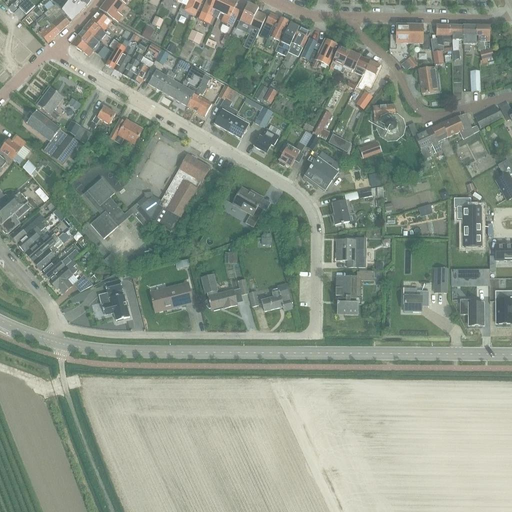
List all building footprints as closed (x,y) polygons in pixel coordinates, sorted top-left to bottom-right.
[(53,0),(52,1),(62,12),(70,0),(53,0)] [(88,5),(91,0),(70,0),(62,12),(72,22),(79,15),(86,8),(88,5)] [(118,0),(107,0),(100,10),(114,20),(118,23),(122,17),(118,14),(125,5),(118,0)] [(190,8),(188,13),(195,16),(202,0),(183,0),(182,4),(190,8)] [(216,11),(220,13),(226,0),(207,0),(201,13),(212,18),(216,11)] [(226,0),(220,13),(225,15),(221,22),(224,24),(222,28),(221,30),(221,31),(221,32),(222,33),(225,35),(226,35),(227,34),(228,33),(231,27),(232,27),(240,11),(234,9),(238,1),(235,0),(226,0)] [(240,21),(236,29),(246,33),(249,35),(256,38),(256,39),(266,18),(257,13),(259,9),(258,8),(258,9),(248,4),(240,21)] [(98,13),(91,22),(102,31),(104,32),(112,22),(98,13)] [(270,14),(263,29),(271,33),(269,37),(265,46),(270,48),(274,39),(280,42),(289,23),(288,23),(288,21),(283,19),(282,20),(270,14)] [(46,18),(48,20),(60,33),(70,24),(63,16),(58,20),(53,15),(48,20),(46,18)] [(152,24),(160,28),(163,21),(155,17),(152,24)] [(42,31),(39,34),(47,43),(48,44),(60,33),(48,20),(39,28),(42,31)] [(91,22),(84,30),(96,39),(100,42),(107,34),(104,32),(102,31),(91,22)] [(280,42),(275,52),(279,54),(286,57),(286,58),(289,53),(291,49),(289,48),(291,44),(299,28),(289,23),(280,42)] [(410,45),(410,26),(396,25),(396,35),(391,35),(391,34),(390,34),(390,53),(401,53),(401,45),(410,45)] [(209,41),(214,32),(202,26),(197,35),(209,41)] [(423,26),(410,26),(410,45),(423,45),(422,50),(429,50),(429,35),(429,36),(423,36),(423,26)] [(450,37),(450,26),(436,26),(436,36),(437,36),(438,45),(444,46),(443,43),(452,43),(453,37),(450,37)] [(463,41),(463,27),(450,26),(450,37),(453,37),(452,43),(452,45),(453,45),(453,52),(459,51),(459,41),(463,41)] [(477,27),(463,27),(463,41),(463,45),(464,45),(464,52),(470,52),(470,45),(478,45),(478,42),(478,37),(477,37),(477,27)] [(489,27),(477,27),(477,37),(478,37),(478,42),(478,45),(479,51),(482,61),(493,58),(491,50),(485,51),(486,47),(484,47),(484,43),(490,43),(490,27),(489,27)] [(286,57),(284,60),(288,62),(292,55),(294,51),(300,54),(302,49),(303,49),(310,33),(299,28),(291,44),(289,48),(291,49),(289,53),(286,58),(286,57)] [(139,29),(136,36),(146,41),(149,34),(139,29)] [(84,30),(77,39),(93,51),(94,49),(100,42),(96,39),(84,30)] [(235,42),(239,34),(234,32),(231,40),(235,42)] [(217,36),(216,43),(225,45),(227,38),(217,36)] [(93,51),(77,39),(71,46),(85,55),(89,58),(94,52),(93,51)] [(338,46),(337,46),(336,43),(333,42),(330,43),(325,40),(324,40),(318,54),(312,52),(317,43),(310,39),(301,58),(308,61),(314,63),(312,68),(315,69),(319,62),(328,67),(338,46)] [(178,40),(176,48),(183,50),(186,42),(178,40)] [(105,66),(113,71),(127,47),(129,43),(125,41),(121,47),(117,45),(114,51),(105,66)] [(114,51),(117,45),(118,43),(114,41),(109,48),(114,51)] [(157,47),(165,55),(170,49),(162,41),(157,47)] [(145,53),(148,47),(141,43),(138,49),(145,53)] [(161,51),(151,45),(148,51),(154,54),(152,58),(156,60),(161,51)] [(110,52),(103,47),(100,51),(106,57),(110,52)] [(114,71),(122,76),(132,60),(126,56),(127,55),(128,55),(131,50),(128,47),(114,71)] [(340,73),(343,68),(350,52),(340,47),(330,68),(330,67),(326,77),(332,80),(334,75),(334,73),(335,70),(340,73)] [(343,68),(340,73),(343,74),(345,70),(352,73),(353,72),(355,73),(362,77),(363,75),(370,62),(360,57),(350,52),(343,68)] [(441,52),(433,53),(435,65),(443,64),(441,52)] [(452,53),(453,60),(460,60),(459,52),(452,53)] [(421,65),(426,63),(421,54),(416,56),(421,65)] [(122,76),(131,81),(144,58),(138,55),(135,62),(132,60),(122,76)] [(418,65),(411,57),(406,62),(412,70),(418,65)] [(144,82),(150,71),(154,64),(144,58),(131,81),(140,86),(142,81),(144,82)] [(367,92),(361,99),(368,105),(379,90),(372,85),(373,83),(380,67),(370,62),(363,75),(369,79),(368,81),(364,91),(367,92)] [(205,74),(217,80),(220,74),(208,67),(205,74)] [(481,89),(490,88),(489,67),(480,68),(481,89)] [(153,68),(151,71),(150,71),(144,82),(146,80),(151,83),(149,86),(161,93),(172,74),(169,72),(166,78),(156,73),(157,70),(153,68)] [(192,68),(187,78),(190,81),(196,70),(192,68)] [(439,92),(435,68),(418,70),(422,95),(439,92)] [(470,73),(471,93),(481,92),(480,72),(470,73)] [(161,93),(174,101),(182,87),(172,82),(176,76),(172,74),(161,93)] [(362,88),(366,83),(359,79),(355,84),(362,88)] [(174,101),(187,108),(197,91),(189,87),(187,91),(185,89),(188,83),(185,81),(182,87),(174,101)] [(348,87),(355,90),(357,86),(350,82),(348,87)] [(215,125),(228,133),(237,117),(239,113),(230,108),(233,103),(230,101),(232,97),(229,95),(231,90),(225,87),(219,98),(224,101),(221,108),(224,110),(215,125)] [(51,89),(37,106),(57,121),(60,117),(53,112),(63,99),(51,89)] [(198,89),(197,91),(187,108),(205,118),(212,106),(198,98),(200,96),(202,97),(204,92),(198,89)] [(270,90),(264,100),(271,104),(277,94),(270,90)] [(259,91),(255,98),(261,102),(265,94),(259,91)] [(511,112),(508,105),(499,109),(506,122),(511,120),(511,122),(511,112)] [(395,117),(394,106),(374,108),(376,131),(383,130),(385,133),(387,135),(390,136),(394,136),(397,134),(399,131),(399,128),(398,124),(396,122),(393,120),(389,120),(389,117),(395,117)] [(97,115),(89,128),(94,131),(100,120),(110,126),(116,115),(104,108),(99,116),(97,115)] [(255,124),(260,127),(268,111),(263,108),(255,124)] [(496,108),(491,111),(496,121),(502,118),(496,108)] [(264,129),(268,123),(273,113),(268,111),(260,127),(264,129)] [(496,121),(491,111),(485,113),(491,124),(496,121)] [(37,112),(27,125),(51,143),(44,151),(52,158),(63,166),(79,145),(69,137),(61,131),(37,112)] [(325,113),(313,135),(326,142),(331,134),(325,131),(332,116),(325,113)] [(485,113),(480,116),(485,127),(491,124),(485,113)] [(458,117),(454,119),(451,120),(432,129),(438,142),(448,137),(461,131),(464,139),(479,132),(477,127),(477,126),(472,129),(472,128),(472,129),(465,116),(465,115),(458,118),(458,117)] [(480,116),(475,119),(480,129),(485,127),(480,116)] [(244,121),(237,117),(228,133),(241,141),(249,127),(243,123),(244,121)] [(120,119),(109,139),(106,144),(111,147),(114,142),(121,145),(124,140),(134,145),(143,130),(126,121),(125,123),(120,119)] [(92,134),(81,128),(71,123),(66,132),(75,137),(74,139),(86,145),(92,134)] [(304,128),(312,132),(314,128),(306,123),(304,128)] [(414,124),(408,127),(413,137),(415,137),(418,135),(414,124)] [(260,138),(254,148),(266,155),(271,147),(273,148),(279,138),(278,138),(281,133),(271,127),(268,132),(267,131),(262,139),(260,138)] [(418,135),(415,137),(421,151),(426,160),(432,157),(427,148),(432,145),(436,154),(443,151),(438,142),(432,129),(418,135)] [(4,146),(0,151),(13,161),(20,166),(24,160),(17,156),(26,144),(16,136),(11,142),(9,140),(8,141),(6,141),(4,144),(4,146)] [(320,140),(314,136),(306,149),(313,152),(320,140)] [(333,137),(329,145),(347,154),(352,146),(333,137)] [(381,154),(377,143),(362,148),(366,159),(381,154)] [(280,163),(279,165),(284,168),(285,165),(291,169),(295,161),(299,164),(303,156),(301,154),(305,147),(299,144),(295,151),(288,147),(284,145),(280,152),(284,154),(279,162),(280,163)] [(319,188),(326,192),(343,168),(322,153),(303,180),(318,190),(319,188)] [(110,198),(115,194),(102,180),(84,195),(102,216),(91,225),(103,240),(133,215),(144,227),(147,223),(148,224),(154,223),(170,233),(170,234),(179,218),(180,219),(197,190),(197,189),(201,182),(202,183),(210,169),(196,161),(197,159),(192,156),(191,158),(187,156),(179,170),(161,202),(153,197),(153,195),(144,196),(145,198),(125,215),(110,198)] [(39,157),(33,164),(42,171),(47,163),(39,157)] [(35,171),(27,164),(23,169),(30,177),(35,171)] [(487,180),(498,174),(496,169),(484,175),(487,180)] [(511,180),(509,175),(495,182),(507,202),(511,199),(511,180)] [(238,197),(233,205),(250,215),(246,224),(253,228),(264,210),(258,207),(262,198),(256,195),(255,196),(242,189),(237,197),(238,197)] [(359,200),(373,197),(371,190),(357,193),(359,200)] [(0,225),(1,227),(27,204),(29,203),(20,193),(11,201),(0,210),(0,225)] [(0,210),(11,201),(6,195),(3,197),(0,193),(0,210)] [(471,200),(455,200),(455,209),(458,209),(458,220),(463,220),(463,248),(482,248),(482,208),(471,208),(471,200)] [(335,226),(350,223),(350,225),(356,224),(354,214),(352,214),(349,201),(333,205),(335,217),(333,218),(335,226)] [(31,209),(27,204),(1,227),(4,229),(3,232),(5,234),(8,234),(9,235),(20,225),(17,221),(31,209)] [(10,237),(17,245),(42,223),(45,221),(41,216),(24,231),(20,228),(10,237)] [(42,223),(17,245),(25,253),(35,244),(33,242),(42,234),(40,232),(45,228),(42,223)] [(271,231),(270,242),(280,243),(281,231),(271,231)] [(26,255),(33,263),(52,246),(60,240),(55,234),(51,238),(49,235),(26,255)] [(52,246),(33,263),(41,271),(51,263),(50,261),(55,257),(53,254),(70,239),(66,234),(60,240),(52,246)] [(346,241),(337,241),(337,255),(337,261),(342,261),(347,261),(347,268),(365,268),(366,239),(356,239),(356,241),(346,241)] [(511,245),(495,245),(496,262),(511,261),(511,245)] [(52,264),(42,273),(49,281),(79,255),(75,251),(61,263),(59,261),(54,266),(52,264)] [(448,252),(426,252),(425,268),(447,269),(448,252)] [(104,261),(110,268),(115,264),(118,261),(112,254),(105,260),(104,261)] [(72,287),(67,281),(77,272),(74,268),(77,265),(73,260),(68,264),(49,281),(57,290),(59,288),(64,294),(72,287)] [(434,294),(447,294),(447,270),(435,269),(434,294)] [(451,271),(451,285),(457,285),(457,287),(483,287),(483,270),(451,271)] [(373,282),(374,278),(381,278),(382,273),(359,272),(359,279),(336,278),(335,300),(337,300),(336,315),(343,315),(343,316),(358,317),(358,299),(360,299),(361,282),(373,282)] [(80,293),(93,286),(84,276),(73,285),(80,293)] [(233,291),(218,295),(217,291),(218,291),(214,276),(201,279),(205,294),(207,294),(209,299),(204,303),(209,310),(211,309),(212,310),(213,310),(214,312),(220,310),(220,308),(224,307),(224,309),(237,306),(233,291)] [(108,294),(109,299),(110,303),(102,306),(105,316),(114,314),(116,322),(117,321),(118,323),(124,321),(123,320),(130,318),(124,295),(123,295),(122,291),(123,290),(120,281),(105,285),(107,294),(108,294)] [(245,281),(238,283),(241,296),(248,294),(245,281)] [(188,284),(151,293),(156,313),(193,304),(188,284)] [(274,298),(262,302),(264,313),(283,308),(283,309),(284,312),(293,309),(291,302),(289,295),(286,285),(277,287),(279,292),(272,294),(274,298)] [(428,308),(429,293),(417,292),(417,290),(403,289),(403,305),(404,305),(404,313),(421,314),(421,308),(428,308)] [(255,292),(249,294),(252,308),(259,307),(255,292)] [(507,302),(496,302),(496,326),(511,326),(511,294),(507,294),(507,302)] [(470,301),(460,301),(460,316),(469,316),(469,327),(483,327),(483,305),(470,305),(470,301)]
